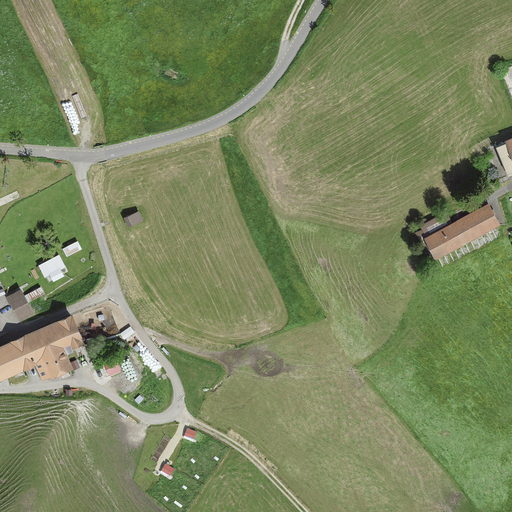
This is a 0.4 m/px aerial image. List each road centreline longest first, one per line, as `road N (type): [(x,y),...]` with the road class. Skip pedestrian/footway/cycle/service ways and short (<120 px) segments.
road 1 (unclassified): [(323,0),(268,82),(215,122),(106,153),(0,149)]
road 2 (track): [(172,413),(240,447),(304,511)]
